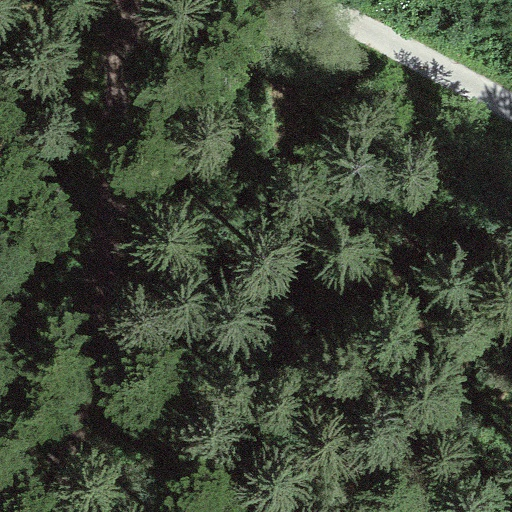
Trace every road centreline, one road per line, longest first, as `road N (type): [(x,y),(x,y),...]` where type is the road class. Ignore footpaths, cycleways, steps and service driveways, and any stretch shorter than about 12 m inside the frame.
road 1 (track): [(65,511),(137,0)]
road 2 (track): [(316,0),(511,106)]
